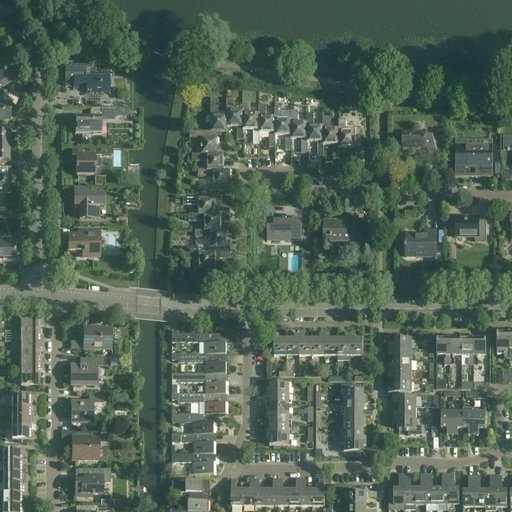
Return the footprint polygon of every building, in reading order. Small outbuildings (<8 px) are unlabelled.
[(0,87),(9,82),(4,74),(6,73),(1,65),(0,65),(0,87)] [(109,94),(109,77),(86,77),(86,66),(65,66),(65,88),(73,88),(73,89),(85,89),(85,94),(109,94)] [(227,116),(226,116),(217,116),(218,100),(210,100),(210,132),(210,139),(217,139),(217,133),(227,133),(227,128),(227,116)] [(243,141),(243,131),(242,131),(242,111),(234,111),(234,100),(226,100),(226,116),(227,116),(227,128),(237,128),(237,141),(243,141)] [(0,121),(10,121),(10,103),(0,102),(0,121)] [(259,145),(259,134),(258,134),(258,114),(250,114),(250,103),(242,103),(242,111),(242,131),(243,131),(253,131),(253,145),(259,145)] [(275,148),(275,137),(274,137),(274,116),(274,109),(274,117),(266,117),(266,106),(258,106),(258,114),(258,134),(259,134),(269,134),(269,148),(275,148)] [(291,151),(291,140),(290,140),(291,120),(290,120),(282,120),(282,108),(274,109),(274,116),(274,137),(275,137),(285,137),(285,151),(291,151)] [(114,121),(114,109),(90,109),(90,119),(85,119),(85,118),(75,118),(75,135),(101,135),(101,121),(114,121)] [(290,111),(290,120),(291,120),(290,140),(291,140),(301,140),(301,154),(307,154),(307,143),(306,143),(307,123),(306,123),(298,123),(298,111),(290,111)] [(323,157),(323,146),(322,146),(322,126),(314,126),(314,114),(306,114),(306,123),(307,123),(306,143),(307,143),(317,143),(317,157),(323,157)] [(322,117),(322,126),(322,146),(323,146),(333,146),(333,160),(339,160),(339,149),(338,149),(338,129),(330,129),(330,117),(322,117)] [(360,128),(346,128),(346,120),(338,120),(338,129),(338,149),(339,149),(355,149),(355,147),(361,147),(360,128)] [(0,126),(0,147),(9,147),(9,133),(1,133),(1,126),(0,126)] [(200,139),(200,155),(217,155),(218,154),(217,139),(210,139),(210,132),(189,132),(189,139),(200,139)] [(426,132),(402,132),(402,149),(426,149),(426,146),(434,144),(431,135),(426,135),(426,132)] [(511,136),(503,137),(503,152),(511,151),(511,136)] [(460,145),(456,145),(456,157),(460,157),(460,162),(456,162),(456,176),(465,176),(465,168),(479,168),(479,176),(492,176),(492,152),(492,146),(481,146),(460,145)] [(0,168),(1,168),(1,162),(9,162),(9,147),(0,147),(0,168)] [(75,177),(95,177),(95,167),(99,167),(99,158),(112,158),(112,149),(72,149),(72,158),(75,158),(75,177)] [(191,162),(206,162),(206,171),(224,171),(224,170),(224,154),(218,154),(217,155),(200,155),(191,155),(191,158),(191,162)] [(197,178),(213,178),(213,187),(209,187),(209,193),(229,193),(229,170),(224,170),(224,171),(206,171),(197,171),(197,178)] [(510,173),(501,173),(501,182),(510,182),(510,173)] [(0,194),(10,194),(10,177),(0,176),(0,194)] [(87,189),(74,189),(74,207),(79,207),(79,220),(99,220),(99,207),(104,207),(104,194),(87,194),(87,189)] [(183,206),(198,206),(198,215),(221,215),(221,216),(229,216),(229,210),(215,210),(215,199),(183,199),(183,206)] [(221,226),(221,216),(221,215),(198,215),(188,215),(188,222),(204,222),(204,231),(227,231),(227,232),(235,232),(235,226),(221,226)] [(474,239),(474,243),(486,243),(486,221),(478,221),(478,218),(456,217),(456,239),(474,239)] [(263,221),(263,228),(266,228),(266,242),(302,242),(302,218),(292,218),(292,221),(263,221)] [(349,243),(349,247),(360,247),(360,224),(347,225),(347,222),(323,222),(323,239),(329,239),(329,244),(349,243)] [(99,230),(78,230),(78,235),(68,235),(68,252),(82,252),(82,259),(99,259),(99,230)] [(195,239),(210,238),(210,253),(210,254),(230,253),(230,241),(227,242),(227,232),(227,231),(204,231),(195,231),(195,239)] [(406,236),(406,258),(436,258),(436,233),(425,233),(425,236),(406,236)] [(14,260),(18,260),(18,241),(14,241),(14,239),(2,239),(3,263),(14,263),(14,260)] [(183,261),(198,261),(198,270),(215,270),(215,259),(230,259),(230,253),(210,254),(210,253),(183,253),(183,261)] [(25,320),(20,320),(20,321),(20,331),(38,331),(40,331),(40,328),(41,328),(41,320),(25,320)] [(82,350),(109,350),(109,330),(82,330),(82,342),(70,342),(70,350),(82,350)] [(38,331),(20,331),(20,342),(41,342),(41,336),(40,336),(40,331),(38,331)] [(178,332),(177,332),(172,332),(172,345),(205,345),(205,355),(205,356),(218,356),(226,356),(226,344),(218,344),(218,335),(178,335),(178,332)] [(497,351),(497,355),(504,355),(504,360),(509,360),(509,333),(497,333),(497,351)] [(300,358),(300,335),(294,335),(294,340),(287,340),(287,358),(300,358)] [(312,358),(312,339),(304,340),(304,335),(300,335),(300,358),(312,358)] [(325,358),(325,335),(319,335),(319,339),(312,339),(312,358),(325,358)] [(325,335),(325,358),(338,358),(338,339),(329,339),(329,335),(325,335)] [(350,362),(350,358),(350,335),(344,335),(344,339),(338,339),(338,358),(338,363),(350,362)] [(369,350),(362,350),(362,339),(355,339),(355,335),(350,335),(350,358),(361,358),(362,363),(369,363),(369,350)] [(287,358),(287,340),(279,340),(279,336),(273,336),(273,358),(287,358)] [(388,351),(412,351),(412,339),(394,339),(394,345),(388,345),(388,351)] [(445,357),(446,360),(444,360),(444,366),(450,366),(450,339),(436,339),(436,357),(445,357)] [(452,360),(452,357),(462,357),(462,339),(450,339),(450,366),(454,366),(454,360),(452,360)] [(470,357),(469,360),(468,360),(468,367),(473,367),(474,339),(462,339),(462,357),(470,357)] [(476,360),(476,357),(486,357),(486,339),(474,339),(473,367),(478,367),(478,360),(476,360)] [(41,342),(20,342),(20,353),(38,353),(40,353),(40,350),(41,350),(41,342)] [(412,351),(388,351),(388,356),(394,356),(394,362),(412,362),(412,351)] [(38,353),(20,353),(20,364),(41,364),(41,358),(40,358),(40,353),(38,353)] [(205,355),(172,356),(172,362),(178,362),(178,364),(205,365),(205,375),(205,376),(218,376),(226,376),(226,364),(218,364),(218,356),(205,356),(205,355)] [(79,366),(71,366),(70,387),(97,387),(97,367),(103,367),(103,360),(103,359),(82,359),(82,360),(82,366),(79,366)] [(388,372),(412,372),(412,362),(394,362),(394,367),(388,367),(388,372)] [(41,364),(20,364),(20,375),(38,375),(40,375),(40,371),(41,371),(41,364)] [(394,383),(412,383),(412,372),(388,372),(388,378),(394,378),(394,383)] [(38,375),(20,375),(20,386),(41,386),(41,379),(40,379),(40,375),(38,375)] [(205,375),(172,375),(172,382),(178,382),(178,385),(205,384),(205,396),(218,396),(226,396),(226,384),(225,384),(225,376),(218,376),(205,376),(205,375)] [(388,395),(412,395),(412,383),(394,383),(394,388),(388,388),(388,395)] [(291,385),(289,385),(272,385),(272,390),(267,390),(267,395),(289,395),(289,389),(291,389),(291,385)] [(341,396),(343,396),(343,402),(366,402),(366,397),(360,397),(360,392),(341,392),(341,396)] [(205,396),(172,395),(172,402),(178,402),(178,405),(205,404),(205,416),(214,416),(226,416),(226,404),(218,404),(218,396),(205,396)] [(289,395),(267,395),(267,400),(272,400),(272,405),(291,405),(291,402),(289,402),(289,395)] [(33,396),(11,396),(11,407),(29,407),(31,407),(31,404),(32,404),(33,404),(33,396)] [(106,405),(106,397),(89,397),(89,402),(71,402),(71,425),(93,425),(93,405),(106,405)] [(416,398),(392,398),(392,404),(399,404),(399,409),(416,409),(416,398)] [(341,412),(360,412),(360,407),(366,407),(366,402),(343,402),(343,408),(341,408),(341,412)] [(291,405),(272,405),(272,411),(267,411),(267,415),(289,416),(289,410),(291,410),(291,405)] [(29,407),(11,407),(11,418),(33,418),(33,412),(32,412),(31,412),(31,407),(29,407)] [(463,408),(463,413),(463,430),(468,430),(468,435),(474,435),(474,413),(474,408),(463,408)] [(392,420),(416,420),(416,409),(399,409),(399,414),(392,414),(392,420)] [(343,422),(365,422),(365,418),(360,418),(360,412),(341,412),(341,417),(343,417),(343,422)] [(441,412),(441,430),(447,430),(447,435),(452,435),(452,413),(441,412)] [(452,413),(452,435),(457,435),(457,430),(463,430),(463,413),(452,413)] [(474,413),(474,435),(479,435),(479,430),(485,430),(485,413),(474,413)] [(289,416),(267,415),(267,421),(272,421),(272,426),(291,426),(291,422),(289,422),(289,416)] [(172,416),(172,425),(193,424),(193,433),(191,433),(191,436),(193,436),(214,436),(214,416),(205,416),(172,416)] [(33,418),(11,418),(11,429),(29,429),(31,429),(31,425),(32,425),(33,425),(33,418)] [(416,420),(392,420),(392,425),(399,425),(399,431),(408,431),(408,436),(422,436),(422,427),(416,426),(416,420)] [(341,433),(360,433),(360,427),(365,427),(365,422),(343,422),(343,429),(341,429),(341,433)] [(291,426),(272,426),(272,431),(267,431),(267,436),(289,436),(289,430),(291,430),(291,426)] [(29,429),(11,429),(11,440),(33,441),(33,433),(32,433),(31,433),(31,429),(29,429)] [(97,459),(97,434),(97,433),(73,434),(73,459),(97,459)] [(343,443),(366,443),(366,438),(360,438),(360,433),(341,433),(341,437),(343,437),(343,443)] [(193,444),(193,456),(206,456),(214,456),(214,444),(211,444),(211,440),(214,440),(214,436),(193,436),(191,436),(172,436),(172,445),(193,444)] [(289,436),(267,436),(267,441),(272,441),(272,447),(289,447),(291,447),(291,442),(294,442),(294,436),(289,436)] [(343,443),(335,443),(335,453),(341,453),(343,453),(360,454),(360,448),(366,448),(366,443),(343,443)] [(24,451),(2,451),(2,462),(20,462),(22,462),(22,458),(23,458),(24,458),(24,451)] [(206,464),(206,456),(193,456),(172,456),(172,464),(193,464),(193,473),(189,473),(189,476),(214,476),(214,464),(206,464)] [(20,462),(2,462),(2,473),(24,473),(24,466),(22,466),(22,462),(20,462)] [(82,480),(75,480),(75,499),(92,499),(92,496),(103,496),(103,485),(110,485),(110,471),(82,471),(82,480)] [(24,473),(2,473),(2,483),(20,484),(20,483),(22,483),(22,480),(24,480),(24,473)] [(405,476),(398,476),(398,490),(393,490),(388,490),(388,511),(405,511),(405,507),(405,476)] [(416,507),(415,490),(411,490),(411,476),(405,476),(405,507),(416,507)] [(426,507),(426,476),(420,476),(420,490),(415,490),(416,507),(426,507)] [(437,511),(437,490),(432,490),(432,476),(426,476),(426,507),(426,511),(437,511)] [(448,507),(448,476),(442,476),(442,490),(437,490),(437,511),(448,511),(448,507)] [(459,507),(459,490),(454,490),(454,476),(448,476),(448,507),(459,507)] [(496,509),(496,477),(490,477),(490,492),(485,492),(485,509),(496,509)] [(507,509),(507,492),(502,492),(502,477),(496,477),(496,509),(507,509)] [(463,492),(463,509),(474,509),(474,478),(468,478),(468,492),(463,492)] [(485,509),(485,492),(480,492),(480,478),(474,478),(474,509),(485,509)] [(243,508),(243,491),(237,491),(237,481),(231,481),(231,508),(243,508)] [(254,508),(254,481),(250,481),(250,491),(243,491),(243,508),(254,508)] [(266,508),(266,491),(259,491),(259,481),(254,481),(254,508),(266,508)] [(277,508),(277,481),(273,481),(273,491),(266,491),(266,508),(277,508)] [(289,508),(289,491),(282,491),(282,481),(277,481),(277,508),(289,508)] [(301,508),(301,481),(296,481),(296,491),(289,491),(289,508),(301,508)] [(312,508),(312,491),(305,491),(305,481),(301,481),(301,508),(312,508)] [(324,508),(324,483),(324,481),(319,481),(319,491),(312,491),(312,508),(324,508)] [(189,494),(189,502),(188,502),(187,511),(208,511),(208,497),(210,497),(210,482),(172,482),(172,496),(180,496),(180,494),(189,494)] [(20,484),(2,483),(2,494),(24,494),(24,488),(22,488),(22,483),(20,483),(20,484)] [(24,494),(2,494),(2,505),(20,505),(22,505),(22,501),(24,501),(24,494)] [(376,494),(349,494),(349,505),(366,505),(366,499),(376,499),(376,494)]
